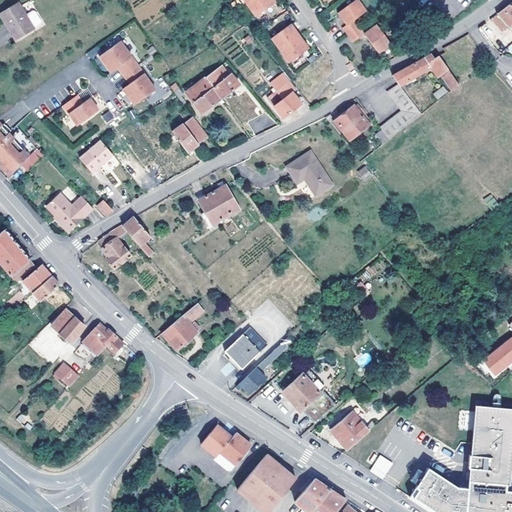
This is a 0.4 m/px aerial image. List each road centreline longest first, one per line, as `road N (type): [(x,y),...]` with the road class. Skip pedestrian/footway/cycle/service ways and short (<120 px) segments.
road 1 (residential): [(353,96),(183,181),(59,259)]
road 2 (secondary): [(390,511),(185,377)]
road 3 (residential): [(500,0),(353,96)]
road 4 (secondary): [(185,377),(59,259)]
road 5 (unclassified): [(92,480),(185,377)]
